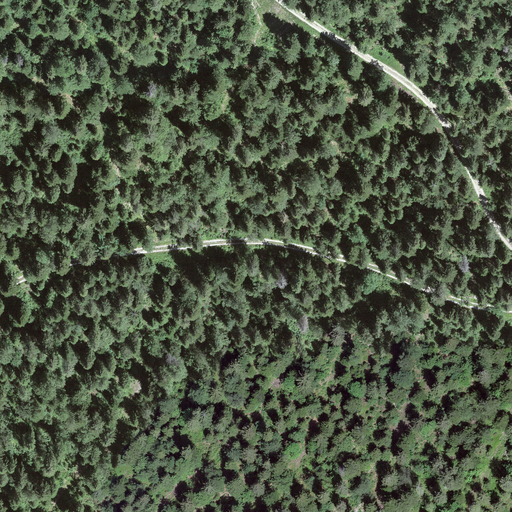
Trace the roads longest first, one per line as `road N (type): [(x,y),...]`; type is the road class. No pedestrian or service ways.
road 1 (track): [(0,285),(98,251),(257,238),(511,308)]
road 2 (track): [(511,241),(429,100),(282,0)]
